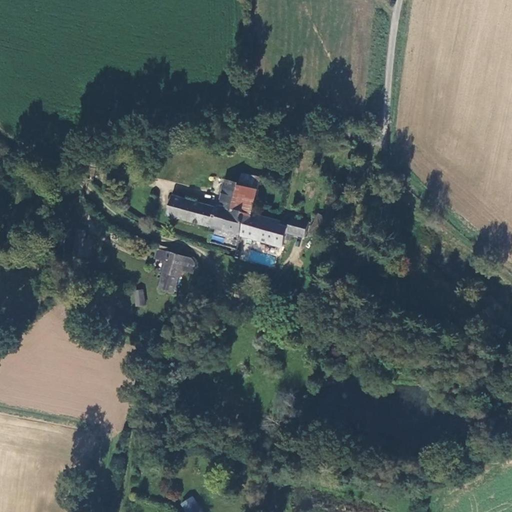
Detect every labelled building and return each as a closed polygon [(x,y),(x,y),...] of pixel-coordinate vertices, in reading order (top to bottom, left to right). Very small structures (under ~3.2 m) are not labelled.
[(198,202),(174,196),(168,218),(283,249),(289,228),(279,226),(279,223),(252,215),(258,190),(241,185),(239,184),(237,190),(225,186),(218,208),(198,202)] [(330,220),(319,214),(310,233),(321,239),(330,220)] [(79,239),(79,249),(91,250),(92,240),(86,240),(79,239)] [(159,290),(173,295),(182,270),(195,273),(196,268),(195,266),(193,262),(189,260),(177,257),(178,253),(171,251),(170,255),(156,251),(154,258),(168,262),(159,290)] [(137,292),(138,306),(145,305),(144,291),(137,292)] [(487,319),(480,324),(489,338),(497,333),(487,319)] [(197,378),(198,371),(190,370),(186,397),(211,401),(212,393),(201,392),(203,379),(197,378)] [(202,511),(193,495),(180,502),(185,511),(202,511)]
